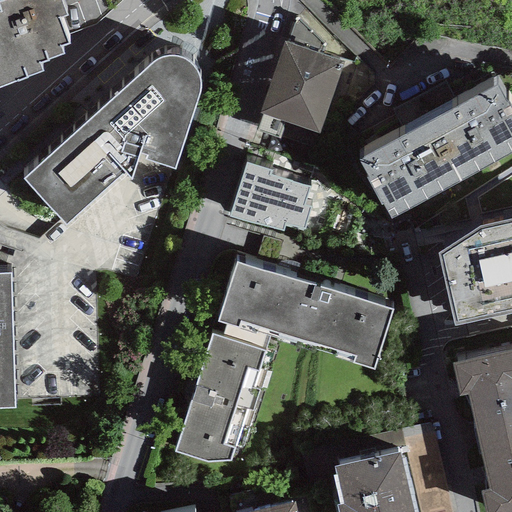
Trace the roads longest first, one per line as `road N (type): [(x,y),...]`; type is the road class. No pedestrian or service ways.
road 1 (residential): [(116,511),(270,0)]
road 2 (residential): [(469,511),(422,256)]
road 3 (residential): [(296,0),(403,84),(448,54),(511,61)]
road 4 (secondary): [(146,0),(0,133)]
